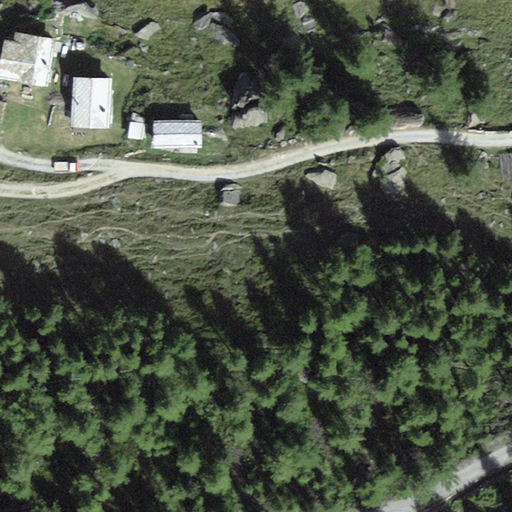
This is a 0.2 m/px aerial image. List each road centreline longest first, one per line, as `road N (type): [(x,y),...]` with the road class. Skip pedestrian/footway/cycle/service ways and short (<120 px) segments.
road 1 (track): [(0,153),(46,165),(233,178),(378,139),(511,139)]
road 2 (track): [(140,167),(88,184),(0,189)]
road 3 (track): [(381,511),(511,454)]
